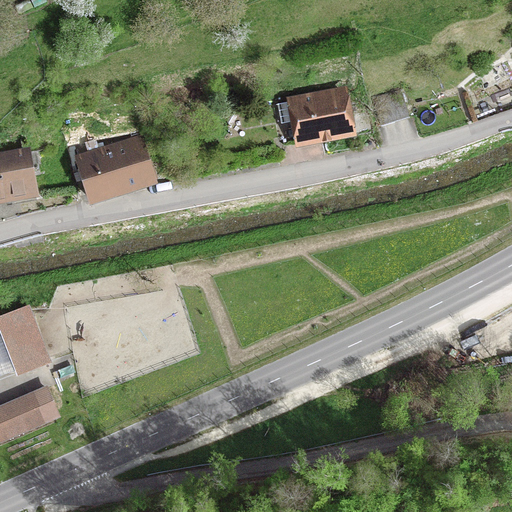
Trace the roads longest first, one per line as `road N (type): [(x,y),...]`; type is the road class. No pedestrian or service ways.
road 1 (residential): [(511,122),(422,151),(0,234)]
road 2 (primary): [(67,473),(417,316),(511,262)]
road 3 (unclassified): [(67,473),(96,488),(150,483),(511,420)]
